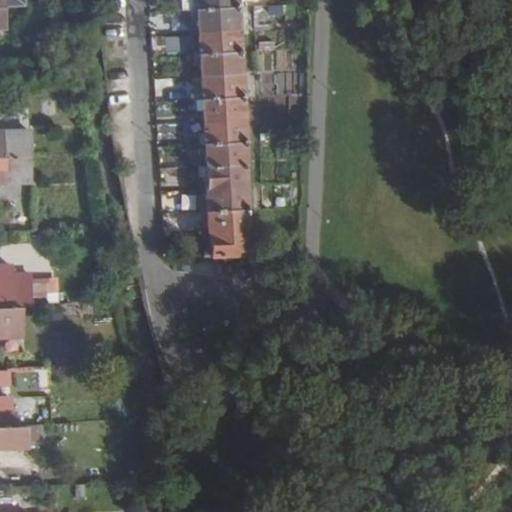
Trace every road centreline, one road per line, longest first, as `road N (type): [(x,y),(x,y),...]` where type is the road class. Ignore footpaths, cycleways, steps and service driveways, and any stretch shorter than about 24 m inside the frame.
road 1 (residential): [(133,0),(147,231),(155,271),(173,301)]
road 2 (residential): [(164,325),(170,350),(202,369),(227,362),(243,343),(245,317),(220,289),(195,288),(173,301)]
